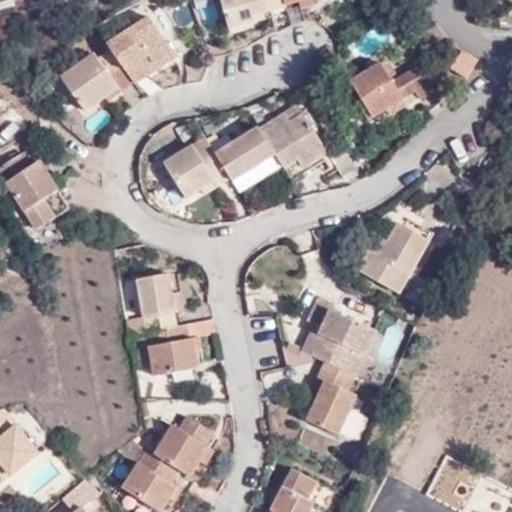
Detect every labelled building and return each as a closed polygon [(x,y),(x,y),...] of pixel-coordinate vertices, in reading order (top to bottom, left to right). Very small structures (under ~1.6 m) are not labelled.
[(264,11),(275,8),(273,0),(221,0),(230,27),(255,20),(253,14),(252,8),(263,6),(264,11)] [(110,48),(135,81),(137,83),(148,75),(142,66),(168,46),(146,15),(107,44),(110,48)] [(142,66),(148,75),(175,55),(168,46),(142,66)] [(103,53),(129,86),(135,81),(110,48),(103,53)] [(469,75),(478,58),(462,50),(453,68),(469,75)] [(118,93),(129,86),(103,53),(95,58),(91,52),(59,78),(84,112),(104,96),(115,88),(118,93)] [(416,97),(427,90),(427,89),(412,66),(391,79),(380,60),(351,77),(371,114),(383,107),(387,113),(403,103),(400,98),(411,90),(416,97)] [(427,90),(428,89),(430,88),(416,62),(412,66),(427,89),(427,90)] [(366,116),(371,114),(351,77),(343,82),(351,98),(356,97),(366,116)] [(108,101),(118,93),(115,88),(104,96),(108,101)] [(292,104),(254,125),(272,153),(278,163),(293,155),(298,164),(309,157),(312,163),(326,154),(292,104)] [(272,153),(254,125),(209,151),(226,179),(272,153)] [(209,151),(200,136),(158,162),(181,197),(195,189),(210,179),(213,186),(226,179),(209,151)] [(55,190),(46,175),(28,147),(0,165),(0,174),(37,230),(68,209),(55,190)] [(287,179),(312,163),(309,157),(298,164),(293,155),(278,163),(287,179)] [(53,171),(46,175),(55,190),(62,185),(53,171)] [(210,179),(195,189),(197,195),(213,186),(210,179)] [(433,234),(404,220),(387,253),(373,246),(363,265),(405,289),(433,234)] [(134,279),(142,316),(144,326),(173,320),(171,312),(184,310),(182,304),(174,305),(171,291),(168,273),(134,279)] [(174,305),(182,304),(179,290),(171,291),(174,305)] [(311,353),(320,358),(356,372),(361,373),(378,327),(330,307),(332,300),(316,295),(306,319),(312,323),(323,326),(311,353)] [(142,316),(128,319),(129,329),(144,326),(142,316)] [(211,317),(182,323),(186,339),(191,339),(192,339),(215,334),(211,317)] [(174,324),(173,320),(144,326),(144,330),(174,324)] [(182,323),(174,324),(144,330),(130,332),(137,369),(151,367),(153,376),(198,367),(191,339),(186,339),(182,323)] [(301,350),(311,353),(323,326),(312,323),(301,350)] [(130,332),(128,333),(134,369),(137,369),(130,332)] [(356,372),(320,358),(315,375),(325,379),(317,397),(308,416),(345,432),(360,392),(353,388),(356,372)] [(325,379),(315,375),(309,393),(317,397),(325,379)] [(143,399),(146,414),(167,414),(163,399),(143,399)] [(2,409),(0,409),(0,481),(9,474),(10,475),(37,453),(2,409)] [(158,446),(196,468),(202,459),(209,447),(205,444),(212,432),(186,416),(179,427),(171,424),(158,446)] [(158,446),(138,434),(130,439),(145,449),(152,455),(158,446)] [(145,449),(130,439),(116,450),(135,466),(145,449)] [(190,477),(196,468),(158,446),(152,455),(176,469),(190,477)] [(213,450),(209,447),(202,459),(207,462),(213,450)] [(145,449),(135,466),(121,488),(157,511),(162,511),(169,500),(176,490),(166,485),(176,469),(152,455),(145,449)] [(291,468),(266,511),(308,511),(312,506),(306,502),(315,481),(291,468)] [(72,511),(87,511),(86,510),(103,495),(87,478),(62,500),(72,511)] [(181,493),(176,490),(169,500),(175,503),(181,493)]
